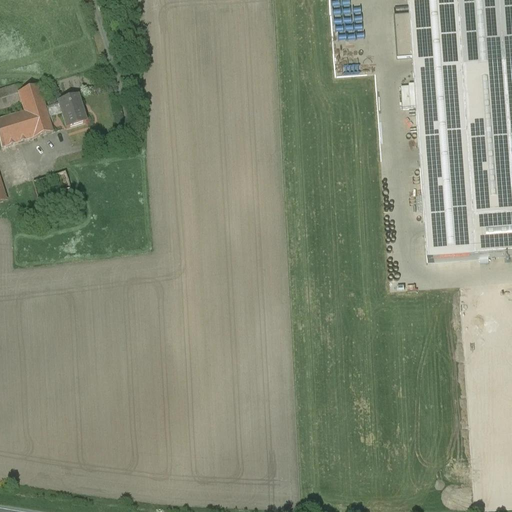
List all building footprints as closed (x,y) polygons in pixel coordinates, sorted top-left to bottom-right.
[(511,67),(463,72),(457,0),(407,0),(428,266),(511,259),(511,67)] [(511,0),(457,0),(463,72),(511,67),(511,0)] [(24,114),(0,121),(0,144),(2,150),(53,134),(48,119),(46,110),(39,88),(18,94),(16,87),(6,90),(6,89),(5,89),(5,90),(0,91),(0,110),(10,108),(10,109),(12,108),(11,107),(21,104),(24,114)] [(78,97),(58,103),(59,106),(46,110),(48,119),(62,115),(66,130),(86,124),(78,97)] [(65,174),(33,184),(40,207),(72,197),(65,174)]
